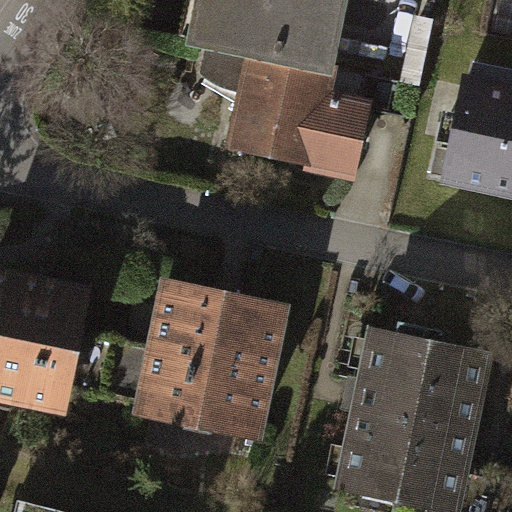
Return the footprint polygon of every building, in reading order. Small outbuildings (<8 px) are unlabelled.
[(332,0),(194,0),(187,43),(241,53),(320,68),(332,0)] [(241,53),(224,145),(348,168),(360,106),(349,104),(354,74),(320,68),(241,53)] [(511,194),(511,85),(449,73),(428,177),(511,194)] [(94,288),(0,265),(0,412),(61,426),(94,288)] [(292,311),(159,286),(134,419),(267,444),(292,311)] [(479,355),(366,331),(333,484),(446,508),(479,355)]
